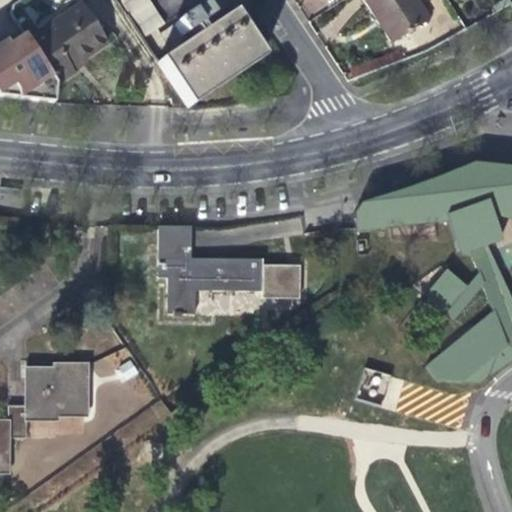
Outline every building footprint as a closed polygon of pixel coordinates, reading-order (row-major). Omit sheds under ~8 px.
[(53,87),(72,75),(68,69),(81,61),(104,45),(73,0),(24,0),(12,9),(10,18),(24,39),(7,50),(5,46),(0,48),(0,100),(53,106),(53,87)] [(118,0),(120,6),(142,39),(161,26),(144,0),(118,0)] [(360,0),(374,21),(379,17),(395,40),(429,18),(416,0),(360,0)] [(155,65),(187,111),(258,62),(233,25),(228,16),(201,34),(195,26),(207,18),(201,9),(173,27),(180,37),(188,31),(194,39),(155,65)] [(390,44),(395,40),(379,17),(374,21),(382,33),(390,44)] [(85,66),(81,61),(68,69),(72,75),(85,66)] [(354,213),(355,233),(447,222),(460,257),(470,254),(477,275),(466,288),(444,271),(424,296),(453,320),(481,288),(491,313),(425,368),(435,382),(477,385),(511,361),(511,303),(485,248),(501,242),(495,216),(511,214),(511,168),(472,165),(414,187),(358,205),(354,213)] [(189,231),(156,230),(155,281),(165,282),(165,317),(192,318),(192,295),(260,296),(260,304),(262,304),(298,304),(298,277),(298,269),(261,269),(261,265),(205,264),(189,263),(189,231)] [(0,468),(8,468),(7,435),(26,435),(26,417),(55,416),(55,410),(83,409),(82,360),(52,360),(52,365),(39,365),(24,366),(25,402),(6,404),(6,418),(0,417),(0,468)]
